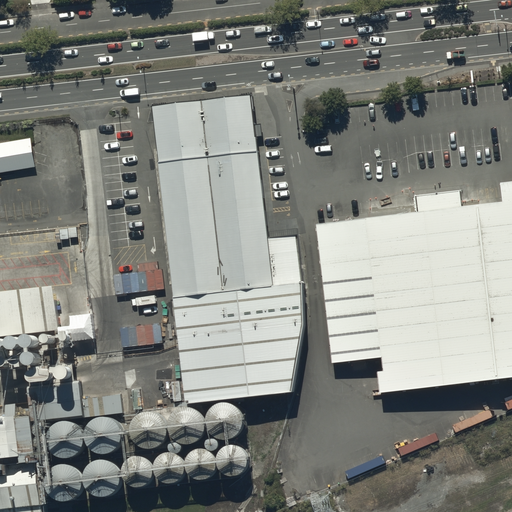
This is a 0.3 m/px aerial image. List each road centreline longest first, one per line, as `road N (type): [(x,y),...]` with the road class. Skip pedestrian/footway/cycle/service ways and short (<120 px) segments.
road 1 (primary): [(393,56),(0,101)]
road 2 (primary): [(0,66),(390,21)]
road 3 (residential): [(0,33),(283,0)]
road 4 (primary): [(390,21),(511,7)]
